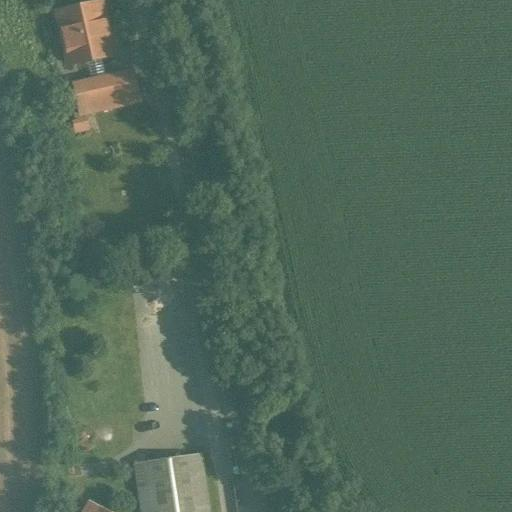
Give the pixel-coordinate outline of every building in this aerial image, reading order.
[(98,4),(56,13),(68,65),(110,56),(98,4)] [(130,76),(73,88),(79,115),(136,102),(130,76)] [(81,116),(67,120),(71,133),(85,129),(81,116)] [(206,511),(198,456),(134,465),(140,511),(206,511)] [(104,511),(89,503),(83,511),(104,511)]
